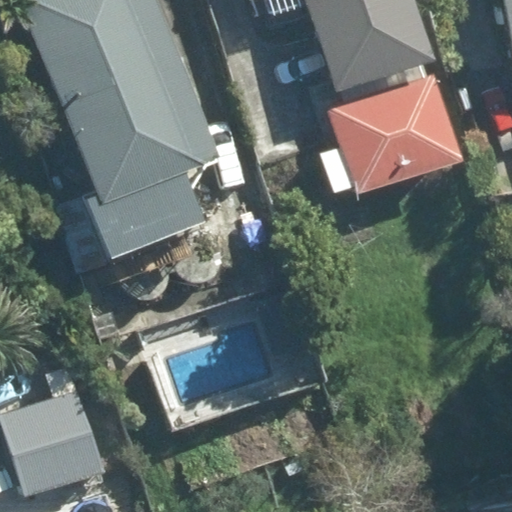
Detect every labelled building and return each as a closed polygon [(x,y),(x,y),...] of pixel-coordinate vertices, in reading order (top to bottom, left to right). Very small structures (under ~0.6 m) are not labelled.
[(147,0),(10,0),(91,204),(209,157),(147,0)] [(406,0),(243,0),(244,1),(246,0),(259,0),(265,17),(300,6),(328,94),(427,63),(406,0)] [(511,0),(497,0),(510,73),(511,73),(511,0)] [(323,109),(336,148),(314,154),(326,193),(348,187),(350,195),(455,162),(428,76),(323,109)] [(76,199),(48,210),(75,276),(103,263),(76,199)] [(71,392),(0,414),(0,438),(19,499),(97,474),(71,392)]
